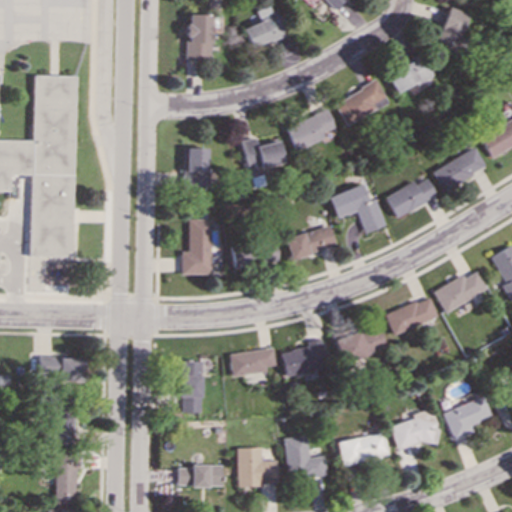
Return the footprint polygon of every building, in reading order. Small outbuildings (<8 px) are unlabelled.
[(338,0),(322,0),(330,8),(338,0)] [(238,27),(246,48),(281,36),(269,4),(253,10),(257,20),(238,27)] [(433,48),(454,53),(464,13),(444,7),(433,48)] [(182,58),(207,58),(208,14),(183,13),(182,58)] [(383,74),(394,92),(413,81),(415,85),(431,75),(417,52),(383,74)] [(0,190),(6,191),(6,173),(28,174),(26,255),(68,256),(71,75),(29,74),(28,140),(0,139),(0,190)] [(385,100),(372,79),(330,103),(344,125),(385,100)] [(322,137),(319,131),(331,127),(323,108),(281,126),(291,150),(322,137)] [(511,144),(511,116),(475,134),(485,157),(511,144)] [(279,162),(275,140),(252,144),(251,137),(236,140),(243,177),(260,173),(259,166),(279,162)] [(426,170),(437,191),(481,167),(469,146),(426,170)] [(203,147),(182,147),(181,186),(203,186),(203,147)] [(431,195),(421,177),(410,183),(408,180),(379,196),(390,217),(431,195)] [(370,197),(364,200),(358,183),(323,196),(332,218),(351,210),(360,232),(380,224),(370,197)] [(207,273),(207,218),(184,219),(184,251),(177,251),(177,273),(207,273)] [(285,257),(330,247),(325,226),(280,236),(285,257)] [(250,244),(254,265),(275,261),(271,240),(250,244)] [(237,244),(225,246),(230,267),(242,265),(237,244)] [(485,255),(500,282),(496,284),(505,300),(511,296),(511,257),(505,244),(485,255)] [(457,273),(427,290),(440,312),(481,288),(471,270),(459,277),(457,273)] [(379,313),(388,334),(432,316),(424,295),(379,313)] [(329,340),(338,363),(382,347),(373,323),(329,340)] [(313,376),(324,374),(316,338),(303,341),(304,345),(275,352),(280,375),(311,368),(313,376)] [(225,352),(227,375),(263,371),(262,366),(271,365),(270,348),(225,352)] [(35,356),(35,378),(80,378),(80,357),(35,356)] [(179,411),(196,412),(198,360),(177,359),(176,397),(179,397),(179,411)] [(469,431),(466,424),(487,415),(479,395),(438,412),(449,439),(469,431)] [(50,444),(70,443),(69,399),(48,399),(50,444)] [(426,409),(408,415),(409,417),(384,425),(392,450),(435,436),(426,409)] [(385,455),(379,431),(333,441),(338,465),(385,455)] [(279,437),(284,479),(323,474),(321,455),(305,456),(303,435),(279,437)] [(233,484),(273,484),(273,459),(257,459),(256,447),(232,447),(233,484)] [(72,499),(74,453),(52,453),(51,499),(72,499)] [(174,467),(173,484),(218,485),(218,464),(187,464),(187,467),(174,467)]
